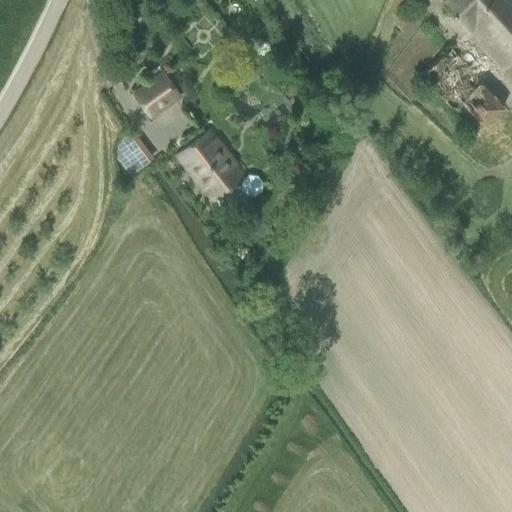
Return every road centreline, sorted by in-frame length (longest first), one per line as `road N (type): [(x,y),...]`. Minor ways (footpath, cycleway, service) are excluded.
road 1 (track): [(456,511),(315,305),(282,319),(125,111)]
road 2 (unclassified): [(0,112),(58,0)]
